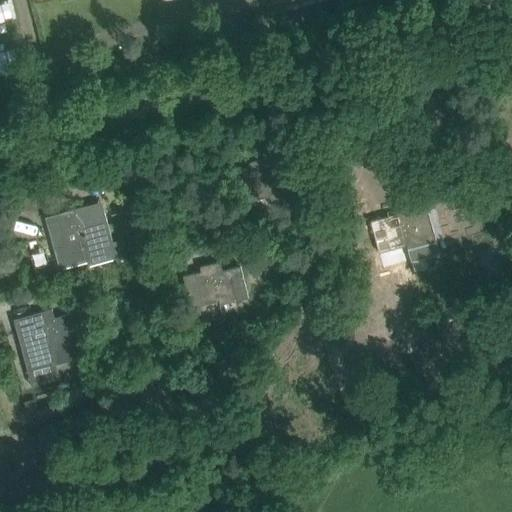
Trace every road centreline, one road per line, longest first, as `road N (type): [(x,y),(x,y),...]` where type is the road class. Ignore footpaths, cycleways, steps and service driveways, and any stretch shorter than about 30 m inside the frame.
road 1 (unclassified): [(0,140),(511,4)]
road 2 (track): [(134,511),(275,475),(294,511)]
